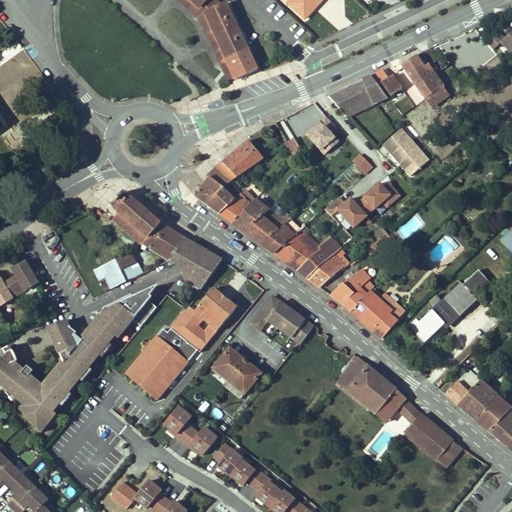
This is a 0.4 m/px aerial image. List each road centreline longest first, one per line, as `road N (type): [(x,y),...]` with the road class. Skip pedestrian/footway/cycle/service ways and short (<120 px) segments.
road 1 (tertiary): [(511,469),(170,195)]
road 2 (tertiary): [(483,0),(336,73),(220,118)]
road 3 (residential): [(253,0),(317,53),(430,0)]
road 4 (residential): [(243,511),(136,445)]
